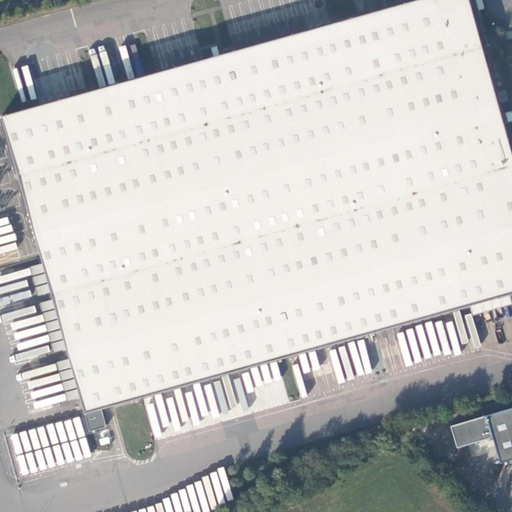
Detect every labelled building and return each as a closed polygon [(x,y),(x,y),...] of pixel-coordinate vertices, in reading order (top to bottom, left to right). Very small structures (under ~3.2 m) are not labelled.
[(511,156),(473,15),(468,0),(419,0),(1,117),(84,414),(511,294),(511,156)] [(479,13),(475,0),(468,0),(473,15),(479,13)] [(186,413),(191,426),(236,407),(231,394),(216,401),(211,390),(205,393),(202,386),(183,395),(190,411),(186,413)] [(511,408),(450,427),(456,448),(491,438),(499,464),(511,460),(511,408)] [(81,417),(10,434),(20,475),(91,458),(81,417)]
